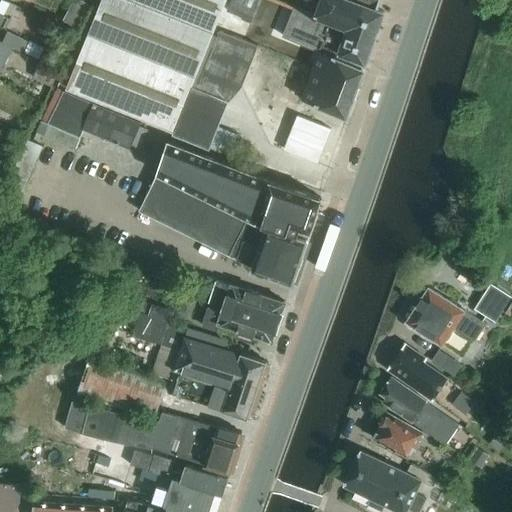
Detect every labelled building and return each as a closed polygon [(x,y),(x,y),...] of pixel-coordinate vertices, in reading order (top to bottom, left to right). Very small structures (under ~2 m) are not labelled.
[(226,0),(101,0),(67,86),(174,129),(226,0)] [(248,0),(232,0),(226,17),(239,22),(248,0)] [(321,0),(316,15),(301,9),(291,39),(321,51),(330,55),(332,50),(366,63),(385,12),(377,9),(379,0),(321,0)] [(0,13),(0,25),(3,27),(8,17),(0,13)] [(0,68),(2,70),(13,48),(27,55),(33,44),(9,32),(3,43),(0,41),(0,68)] [(302,65),(298,76),(310,80),(303,99),(346,116),(364,69),(330,55),(321,51),(314,69),(302,65)] [(53,86),(60,71),(41,62),(34,78),(53,86)] [(191,86),(174,129),(172,133),(210,148),(229,101),(191,86)] [(38,132),(77,148),(85,130),(131,149),(142,123),(64,91),(56,110),(48,107),(38,132)] [(341,130),(297,113),(283,146),(327,164),(341,130)] [(157,173),(158,174),(242,216),(298,235),(301,227),(311,230),(322,198),(270,180),(169,142),(157,173)] [(308,239),(298,235),(242,216),(158,174),(140,210),(251,265),(254,267),(253,269),(260,272),(292,283),(308,239)] [(273,341),(286,302),(219,279),(203,325),(217,330),(220,322),(236,328),(233,335),(257,344),(259,336),(273,341)] [(511,297),(492,284),(475,308),(496,322),(511,297)] [(465,309),(464,311),(430,288),(407,322),(442,345),(455,326),(476,340),(486,323),(465,309)] [(172,322),(175,311),(142,300),(139,310),(169,321),(172,322)] [(172,322),(169,321),(162,344),(181,350),(175,369),(253,393),(264,360),(187,337),(190,328),(172,322)] [(406,345),(390,370),(433,399),(448,378),(424,362),(426,359),(406,345)] [(443,345),(434,356),(455,374),(465,362),(443,345)] [(76,397),(156,420),(160,404),(168,381),(91,355),(76,397)] [(245,418),(253,393),(175,369),(174,371),(176,371),(169,392),(224,409),(223,411),(245,418)] [(427,401),(393,377),(382,392),(387,396),(384,401),(446,445),(460,425),(427,402),(427,401)] [(162,424),(92,407),(75,403),(68,431),(85,435),(153,450),(153,447),(169,454),(230,473),(239,447),(242,434),(164,413),(162,424)] [(389,413),(388,414),(387,414),(386,413),(385,414),(384,414),(383,415),(382,416),(381,416),(381,417),(380,418),(380,419),(380,421),(381,422),(382,423),(382,424),(374,438),(409,458),(424,433),(389,413)] [(133,465),(132,467),(181,482),(216,493),(223,496),(229,478),(187,464),(182,478),(176,475),(179,462),(136,448),(130,464),(133,465)] [(431,487),(435,479),(425,472),(412,465),(407,474),(360,451),(344,485),(372,498),(369,505),(382,511),(385,505),(400,511),(406,511),(409,507),(418,511),(425,499),(416,494),(421,482),(431,487)] [(189,511),(209,511),(216,493),(181,482),(132,467),(129,476),(159,486),(154,502),(189,511)] [(0,511),(19,511),(21,485),(0,483),(0,511)] [(113,511),(114,506),(34,500),(33,511),(113,511)] [(127,505),(125,511),(175,511),(159,507),(138,502),(127,505)]
